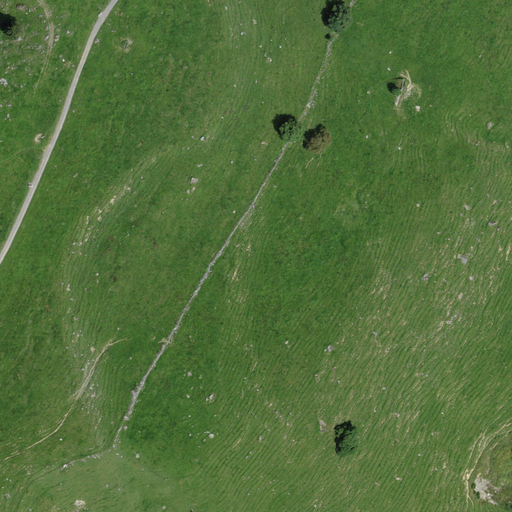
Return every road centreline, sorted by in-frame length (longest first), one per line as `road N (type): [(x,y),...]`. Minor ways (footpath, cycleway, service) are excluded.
road 1 (track): [(0,258),(114,0)]
road 2 (track): [(48,152),(51,21),(38,0)]
